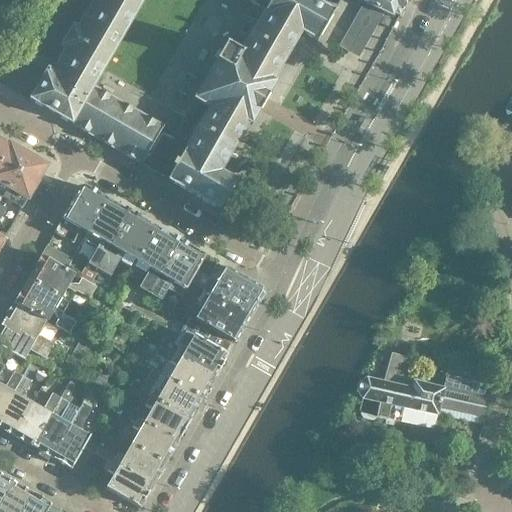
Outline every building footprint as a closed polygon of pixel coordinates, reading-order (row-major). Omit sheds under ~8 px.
[(9,10),(13,2),(10,0),(7,0),(3,7),(9,10)] [(29,101),(138,165),(218,209),(234,182),(219,173),(247,124),(251,126),(275,83),(272,81),(300,32),(316,41),(332,13),(309,0),(243,0),(264,12),(254,30),(249,37),(239,55),(224,47),(193,100),(194,101),(174,135),(162,128),(92,88),(143,0),(92,0),(93,0),(76,29),(72,27),(60,48),(64,50),(51,73),(46,70),(29,101)] [(363,0),(362,3),(362,4),(383,14),(392,18),(394,15),(400,17),(407,0),(363,0)] [(383,14),(362,4),(338,47),(358,59),(383,14)] [(8,146),(0,141),(0,161),(9,146),(9,145),(8,146)] [(26,155),(9,146),(0,161),(0,196),(1,198),(26,155)] [(41,164),(26,155),(1,198),(21,209),(43,171),(41,164)] [(61,220),(54,233),(73,245),(81,231),(86,234),(105,200),(84,188),(80,189),(61,220)] [(86,234),(82,241),(96,250),(87,265),(98,272),(131,215),(105,200),(86,234)] [(131,215),(98,272),(109,278),(118,262),(132,270),(136,262),(155,229),(131,215)] [(136,262),(132,270),(145,277),(138,289),(149,295),(180,243),(155,229),(136,262)] [(180,243),(149,295),(161,302),(167,290),(181,298),(185,291),(190,283),(197,271),(196,271),(204,257),(180,243)] [(47,246),(41,256),(65,271),(71,261),(47,246)] [(468,256),(445,250),(443,260),(466,266),(468,256)] [(41,256),(27,280),(69,304),(74,294),(75,293),(88,301),(95,289),(80,280),(74,277),(65,271),(41,256)] [(197,271),(190,283),(202,290),(203,290),(250,317),(262,296),(261,290),(225,269),(224,269),(216,264),(208,277),(197,271)] [(27,280),(13,304),(46,323),(47,324),(53,327),(68,336),(75,324),(62,316),(62,315),(69,304),(27,280)] [(202,290),(194,305),(201,308),(194,321),(234,344),(250,317),(203,290),(202,290)] [(116,315),(121,306),(114,302),(107,315),(120,323),(123,319),(116,315)] [(13,304),(2,322),(51,350),(55,342),(40,334),(46,323),(13,304)] [(102,323),(106,316),(98,311),(94,318),(102,323)] [(166,339),(162,346),(175,354),(215,378),(227,357),(222,353),(229,341),(194,321),(189,318),(173,344),(166,339)] [(2,322),(0,326),(0,347),(21,360),(24,361),(30,351),(45,360),(51,350),(2,322)] [(90,333),(83,344),(89,348),(95,336),(90,333)] [(80,361),(87,350),(81,346),(74,358),(80,361)] [(160,348),(155,356),(166,363),(160,375),(203,400),(215,378),(175,354),(173,356),(160,348)] [(436,415),(438,415),(484,425),(494,383),(447,372),(443,390),(401,379),(407,358),(392,354),(384,383),(366,379),(359,384),(356,393),(361,399),(359,412),(361,412),(360,414),(393,421),(394,420),(433,429),(436,415)] [(0,416),(22,378),(28,367),(29,365),(24,361),(21,360),(14,373),(5,388),(0,385),(0,416)] [(22,378),(0,416),(0,429),(13,436),(18,428),(27,411),(32,404),(22,398),(37,372),(39,368),(30,363),(29,365),(28,367),(22,378)] [(152,370),(139,392),(149,398),(190,421),(203,400),(160,375),(152,370)] [(92,387),(89,392),(97,397),(110,377),(101,371),(92,387)] [(18,428),(13,436),(18,440),(28,445),(32,447),(44,426),(60,399),(68,386),(69,384),(74,376),(65,373),(63,378),(58,385),(53,395),(52,395),(52,394),(51,396),(43,410),(37,407),(32,404),(27,411),(18,428)] [(44,426),(32,447),(51,458),(69,425),(78,410),(69,405),(66,403),(70,396),(75,388),(69,384),(68,386),(60,399),(44,426)] [(89,392),(83,401),(92,406),(97,397),(89,392)] [(143,424),(142,424),(177,444),(190,421),(149,398),(144,407),(150,411),(143,424)] [(69,425),(51,458),(71,470),(84,447),(88,441),(90,437),(79,431),(88,415),(92,406),(83,401),(78,410),(69,425)] [(123,412),(119,421),(138,432),(130,445),(165,465),(177,444),(142,424),(143,424),(123,412)] [(88,442),(85,448),(153,487),(165,465),(130,445),(122,459),(116,455),(88,442)] [(84,447),(71,470),(82,476),(89,462),(112,477),(105,489),(140,510),(153,487),(85,448),(84,447)] [(0,504),(12,482),(0,475),(0,504)] [(20,511),(31,493),(12,482),(0,504),(0,511),(20,511)] [(46,511),(51,505),(31,493),(20,511),(46,511)]
